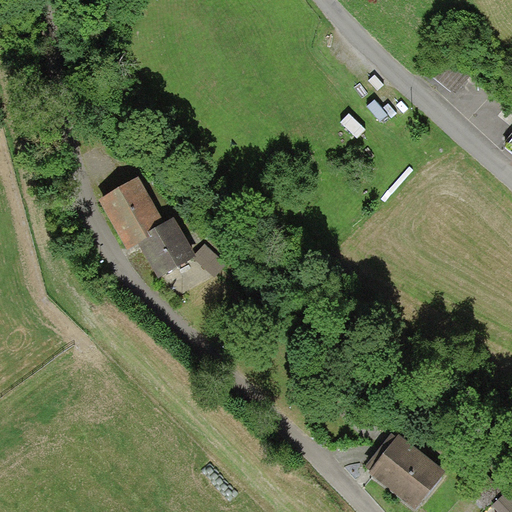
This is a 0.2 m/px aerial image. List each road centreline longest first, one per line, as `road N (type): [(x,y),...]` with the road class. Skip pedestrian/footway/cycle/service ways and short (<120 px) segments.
road 1 (residential): [(371,511),(116,253),(83,180),(41,0)]
road 2 (residential): [(511,170),(410,88),(326,0)]
